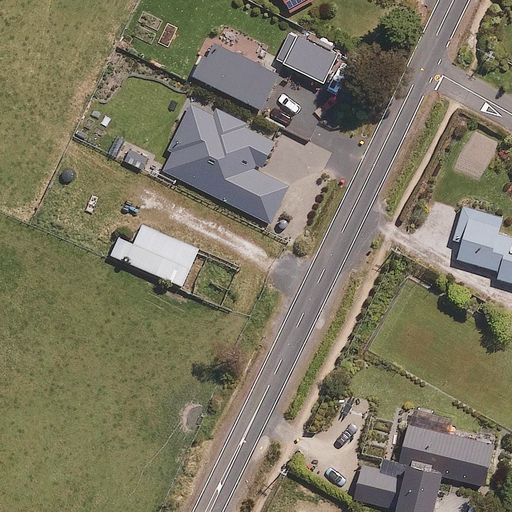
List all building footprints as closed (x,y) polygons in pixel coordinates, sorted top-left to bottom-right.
[(286,0),(293,12),(314,0),(286,0)] [(339,55),(292,32),(278,60),(326,83),(339,55)] [(280,75),(217,44),(209,59),(206,57),(195,78),(263,110),(280,75)] [(511,237),(499,234),(504,219),(465,208),(455,240),(465,243),(460,260),(502,272),(500,279),(511,282),(511,237)] [(201,250),(145,226),(137,245),(122,239),(114,256),(185,286),(201,250)] [(496,447),(411,426),(402,464),(386,460),(383,471),(365,466),(356,500),(401,511),(400,511),(437,511),(446,477),(487,487),(496,447)]
